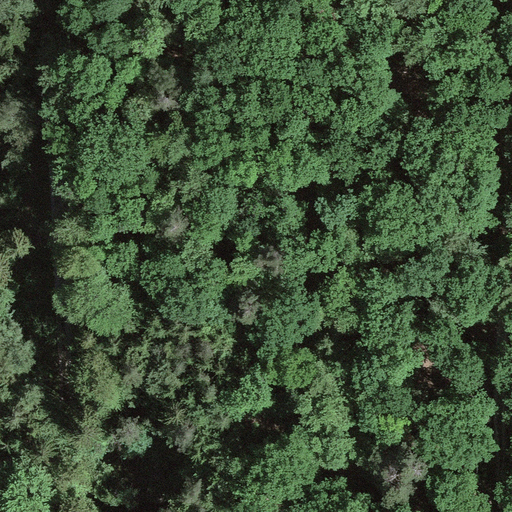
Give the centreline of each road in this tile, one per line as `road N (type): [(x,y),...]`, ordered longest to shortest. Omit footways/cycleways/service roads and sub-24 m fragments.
road 1 (track): [(42,0),(74,511)]
road 2 (track): [(511,479),(505,380),(511,252)]
